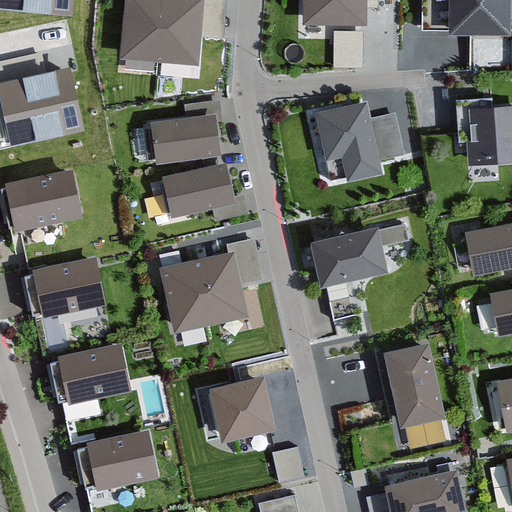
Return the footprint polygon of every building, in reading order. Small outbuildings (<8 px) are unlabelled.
[(71,0),(0,0),(0,5),(70,14),(71,0)] [(213,0),(142,0),(141,43),(211,46),(213,0)] [(363,0),(308,0),(310,22),(364,20),(363,0)] [(507,0),(457,0),(456,33),(507,34),(507,0)] [(68,72),(0,87),(0,96),(11,143),(81,127),(68,72)] [(511,100),(470,100),(469,162),(511,163),(511,100)] [(364,104),(319,114),(328,152),(346,148),(352,175),(379,169),(364,104)] [(213,154),(207,118),(152,126),(158,162),(213,154)] [(225,161),(165,177),(173,210),(234,195),(225,161)] [(78,215),(68,173),(8,187),(18,229),(78,215)] [(511,266),(511,229),(469,237),(475,273),(511,266)] [(372,230),(315,244),(324,282),(381,268),(372,230)] [(246,316),(231,257),(166,273),(181,332),(246,316)] [(100,300),(90,261),(35,274),(45,313),(100,300)] [(511,332),(511,293),(491,297),(498,335),(511,332)] [(439,414),(424,346),(390,353),(404,421),(439,414)] [(129,387),(120,347),(63,359),(72,399),(129,387)] [(511,428),(511,379),(497,383),(506,430),(511,428)] [(271,427),(260,380),(217,390),(228,437),(271,427)] [(154,475),(144,432),(90,445),(99,487),(154,475)] [(301,442),(275,446),(279,476),(305,472),(301,442)] [(462,511),(451,472),(389,489),(395,511),(462,511)]
